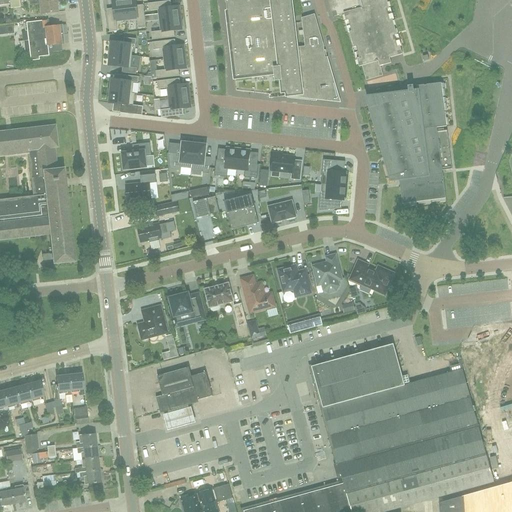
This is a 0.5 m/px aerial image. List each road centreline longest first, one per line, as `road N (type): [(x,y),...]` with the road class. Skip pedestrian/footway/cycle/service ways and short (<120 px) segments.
road 1 (residential): [(431,267),(493,163),(511,87),(502,0)]
road 2 (residential): [(107,285),(331,230),(358,236)]
road 3 (unclassified): [(107,285),(89,122)]
road 4 (unclassified): [(132,502),(113,341)]
road 5 (residential): [(359,151),(206,132)]
road 6 (residential): [(351,114),(204,99)]
